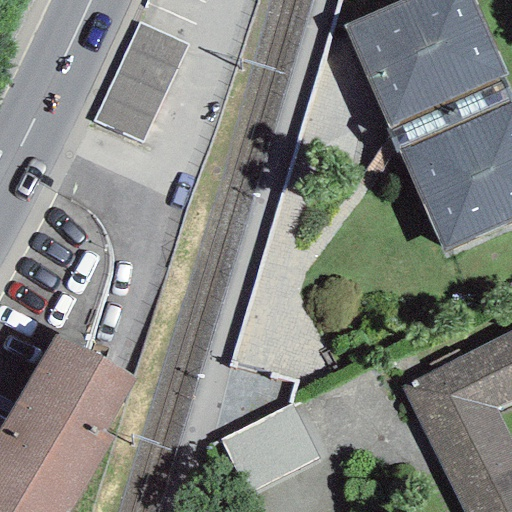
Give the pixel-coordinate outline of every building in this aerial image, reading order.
[(511,90),(471,0),(402,0),(342,26),(443,253),(511,221),(511,90)] [(137,147),(185,49),(141,27),(92,125),(137,147)] [(511,400),(511,329),(398,386),(462,511),(511,511),(511,444),(495,409),(511,400)] [(0,511),(68,511),(112,439),(101,433),(132,380),(53,334),(2,420),(0,424),(0,511)] [(296,402),(222,432),(245,489),(319,460),(296,402)]
